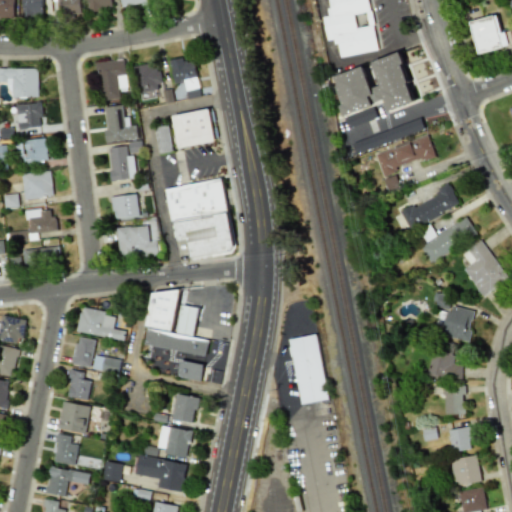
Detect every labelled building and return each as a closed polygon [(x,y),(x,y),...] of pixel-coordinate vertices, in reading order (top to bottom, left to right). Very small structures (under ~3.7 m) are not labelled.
[(0,0),(0,17),(13,18),(13,0),(0,0)] [(21,0),(22,18),(42,17),(41,0),(21,0)] [(80,14),(79,0),(58,0),(59,15),(80,14)] [(111,8),(110,0),(86,0),(87,11),(111,8)] [(326,0),(366,0),(376,49),(338,57),(326,0)] [(468,22),(477,54),(506,46),(497,13),(468,22)] [(414,102),(398,52),(371,61),(379,85),(369,88),(362,66),(331,76),(343,114),(384,101),(387,110),(414,102)] [(200,96),(194,61),(183,63),(182,57),(169,60),(173,83),(183,81),(186,99),(200,96)] [(97,62),(101,100),(120,98),(119,91),(127,90),(124,59),(97,62)] [(140,93),(161,88),(156,62),(134,66),(140,93)] [(38,68),(0,68),(0,81),(11,82),(11,97),(37,97),(38,68)] [(42,126),(39,102),(15,104),(17,129),(42,126)] [(108,143),(137,138),(135,124),(129,125),(128,117),(124,117),(122,104),(102,108),(108,143)] [(347,128),(376,118),(373,107),(343,117),(347,128)] [(215,141),(208,108),(171,116),(178,149),(215,141)] [(159,153),(171,151),(167,125),(154,127),(159,153)] [(373,149),(404,136),(400,125),(369,138),(373,149)] [(426,135),(434,157),(383,176),(375,154),(426,135)] [(25,163),(48,160),(44,137),(22,141),(25,163)] [(365,141),(353,145),(356,153),(367,150),(365,141)] [(132,155),(127,156),(126,146),(107,148),(110,181),(135,179),(132,155)] [(53,195),(49,170),(20,174),(24,200),(53,195)] [(398,187),(396,176),(384,178),(386,189),(398,187)] [(167,187),(174,241),(187,239),(190,259),(233,253),(222,179),(167,187)] [(447,183),(458,203),(410,230),(399,211),(447,183)] [(110,197),(113,220),(138,216),(135,193),(110,197)] [(27,230),(8,232),(9,243),(38,240),(37,233),(57,231),(55,217),(50,217),(49,208),(25,211),(27,230)] [(466,216),(477,234),(431,263),(420,245),(466,216)] [(115,228),(118,258),(157,255),(156,240),(150,240),(148,225),(115,228)] [(480,239),(467,249),(475,260),(463,269),(482,296),(508,277),(480,239)] [(24,248),(24,267),(60,265),(59,248),(24,248)] [(150,289),(146,328),(173,331),(178,292),(150,289)] [(193,336),(198,308),(178,304),(172,332),(193,336)] [(474,311),(467,341),(441,334),(448,305),(474,311)] [(76,331),(123,341),(125,331),(112,328),(115,315),(81,308),(76,331)] [(0,320),(0,339),(21,342),(24,319),(1,315),(0,320)] [(208,341),(163,332),(160,347),(205,356),(208,341)] [(289,339),(314,334),(326,398),(301,403),(289,339)] [(96,340),(76,336),(71,363),(90,367),(96,340)] [(454,345),(436,341),(430,371),(459,376),(461,364),(453,362),(455,356),(452,355),(454,345)] [(17,349),(0,345),(0,373),(13,376),(17,349)] [(120,360),(94,356),(92,369),(118,373),(120,360)] [(203,365),(179,360),(176,376),(200,381),(203,365)] [(90,380),(82,380),(83,371),(70,370),(66,397),(88,399),(90,380)] [(0,407),(7,408),(8,380),(0,379),(0,407)] [(464,385),(456,385),(456,392),(442,392),(443,415),(465,414),(464,401),(461,401),(461,394),(465,394),(464,385)] [(170,418),(192,423),(197,397),(175,393),(170,418)] [(84,433),(90,407),(63,401),(57,427),(84,433)] [(186,456),(191,431),(160,424),(155,450),(186,456)] [(471,439),(468,440),(470,448),(451,452),(447,430),(469,426),(471,439)] [(71,436),(57,434),(52,461),(74,465),(78,445),(70,443),(71,436)] [(185,463),(137,454),(133,474),(157,478),(156,487),(180,491),(185,463)] [(475,454),(480,480),(453,485),(449,459),(475,454)] [(119,482),(122,464),(104,461),(101,479),(119,482)] [(87,485),(89,474),(50,465),(44,492),(64,496),(68,480),(87,485)] [(482,487),(486,508),(466,511),(461,511),(457,491),(482,487)] [(148,500),(149,492),(134,489),(132,499),(141,500),(141,499),(148,500)] [(57,508),(58,502),(45,499),(42,511),(64,511),(65,510),(57,508)] [(149,511),(174,511),(176,505),(151,501),(149,511)]
